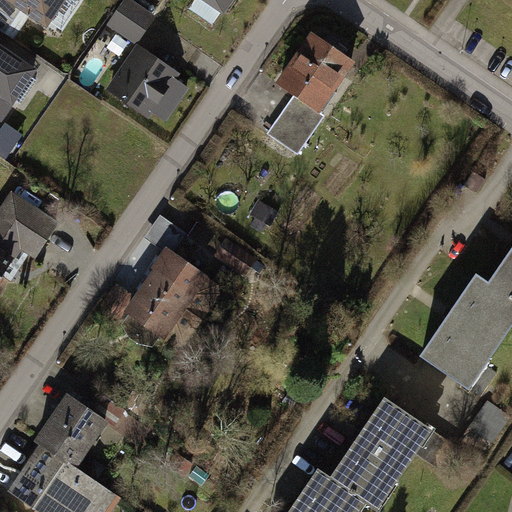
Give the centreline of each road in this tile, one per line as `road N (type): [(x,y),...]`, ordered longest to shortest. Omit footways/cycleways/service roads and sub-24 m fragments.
road 1 (residential): [(0,411),(287,0)]
road 2 (residential): [(511,152),(471,217),(432,245),(246,511)]
road 3 (residential): [(511,112),(347,0)]
